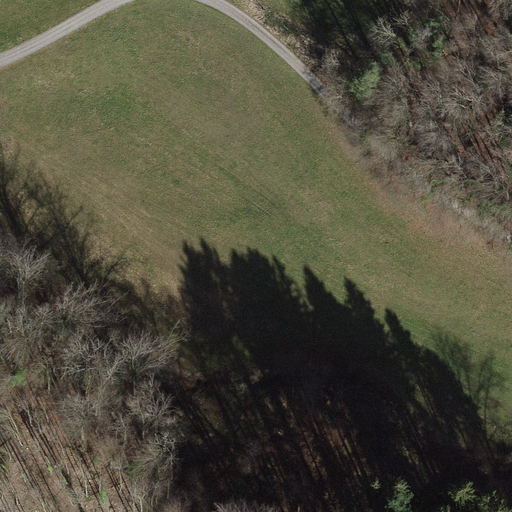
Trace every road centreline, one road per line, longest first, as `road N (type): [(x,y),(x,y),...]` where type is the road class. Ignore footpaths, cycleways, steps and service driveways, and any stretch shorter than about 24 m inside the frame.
road 1 (track): [(204,0),(252,28),(412,175),(511,239)]
road 2 (track): [(0,63),(124,0)]
